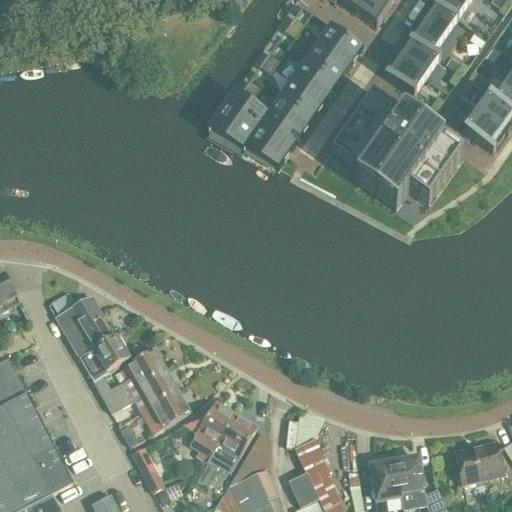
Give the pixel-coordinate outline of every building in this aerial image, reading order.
[(15,0),(18,14),(38,11),(36,0),(15,0)] [(36,0),(38,11),(57,8),(55,0),(36,0)] [(331,156),(324,166),(326,167),(354,187),(397,217),(413,228),(426,209),(427,210),(445,222),(492,157),(505,139),(511,129),(511,0),(440,0),(435,7),(434,9),(432,11),(423,25),(411,42),(409,44),(398,61),(397,62),(385,80),(384,81),(372,97),(365,107),(362,111),(348,131),(341,141),(338,146),(335,149),(334,151),(331,156)] [(336,0),(334,3),(376,32),(388,14),(367,0),(336,0)] [(367,0),(388,14),(398,0),(367,0)] [(293,22),(288,29),(299,37),(304,30),(293,22)] [(288,29),(284,36),(294,43),(299,37),(288,29)] [(313,45),(312,46),(350,72),(353,68),(363,53),(361,52),(352,46),(333,32),(329,30),(323,38),(317,47),(313,45)] [(306,55),(300,63),(336,89),(337,90),(347,76),(350,72),(312,46),(306,55)] [(268,58),(264,65),(274,72),(279,65),(268,58)] [(292,82),(291,84),(325,107),(328,103),(337,90),(336,89),(300,63),(299,65),(303,67),(300,71),(292,82)] [(264,65),(259,71),(269,79),(274,72),(264,65)] [(276,98),(275,99),(311,124),(312,125),(322,111),(325,107),(291,84),(280,100),(276,98)] [(249,85),(244,92),(255,99),(259,93),(257,91),(249,85)] [(244,92),(239,99),(250,106),(255,99),(244,92)] [(214,123),(206,134),(208,136),(209,135),(212,131),(225,138),(245,149),(267,119),(263,116),(263,115),(262,115),(255,110),(250,106),(239,99),(239,98),(235,95),(234,95),(225,107),(214,123)] [(263,115),(263,116),(267,119),(300,143),(303,139),(312,125),(311,124),(275,99),(268,109),(263,115)] [(267,119),(245,149),(262,158),(278,167),(279,168),(277,171),(275,173),(278,174),(279,173),(280,171),(284,165),(283,164),(287,159),(290,154),(291,155),(295,150),(287,144),(291,138),(299,144),(300,143),(267,119)] [(0,282),(0,317),(0,318),(19,308),(5,282),(1,284),(0,282)] [(60,322),(56,324),(78,362),(111,343),(90,305),(77,312),(60,322)] [(111,343),(78,362),(79,364),(90,380),(93,386),(103,380),(112,374),(128,364),(115,341),(111,343)] [(103,380),(93,386),(106,409),(164,376),(152,355),(126,370),(133,381),(124,386),(111,394),(103,380)] [(30,405),(17,380),(8,363),(0,366),(0,418),(1,420),(30,405)] [(164,376),(106,409),(111,418),(135,405),(142,417),(176,397),(164,376)] [(176,397),(142,417),(154,439),(188,419),(176,397)] [(51,447),(43,430),(33,410),(30,405),(1,420),(0,419),(0,511),(27,511),(53,499),(73,489),(51,447)] [(201,419),(183,429),(184,430),(196,437),(196,438),(193,444),(189,450),(198,455),(195,461),(207,468),(235,421),(214,408),(206,421),(201,419)] [(207,468),(197,484),(207,490),(218,471),(229,478),(233,470),(238,462),(239,463),(256,434),(235,421),(207,468)] [(130,451),(138,447),(129,431),(121,435),(130,451)] [(280,511),(276,501),(277,501),(265,475),(269,473),(270,442),(259,437),(228,490),(229,490),(215,511),(280,511)] [(340,511),(315,444),(294,454),(305,478),(321,511),(340,511)] [(511,465),(511,445),(503,451),(511,465)] [(462,489),(504,479),(496,447),(454,457),(462,489)] [(152,497),(165,491),(144,453),(133,459),(152,497)] [(408,461),(393,464),(400,499),(400,502),(402,511),(418,511),(426,511),(445,511),(437,494),(423,500),(417,463),(409,464),(408,461)] [(378,470),(369,471),(373,493),(371,494),(374,511),(385,511),(384,505),(400,502),(400,499),(393,464),(377,466),(378,470)] [(321,511),(305,478),(288,485),(300,511),(321,511)] [(60,511),(53,499),(27,511),(60,511)] [(92,511),(117,511),(111,500),(91,510),(92,511)]
